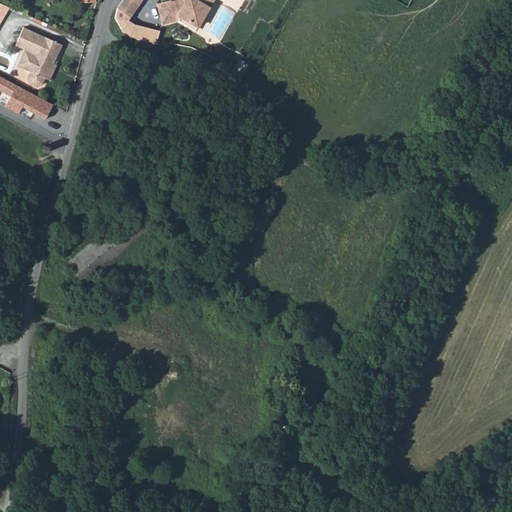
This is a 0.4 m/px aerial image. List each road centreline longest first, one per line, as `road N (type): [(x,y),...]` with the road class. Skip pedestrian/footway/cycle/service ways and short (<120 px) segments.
road 1 (track): [(94,46),(174,57),(226,76),(298,156),(329,176),(370,189),(427,182),(475,204),(489,225),(386,454),(391,468)]
road 2 (unclassified): [(110,0),(35,268),(8,511)]
road 3 (track): [(511,433),(421,476),(405,478),(391,468)]
